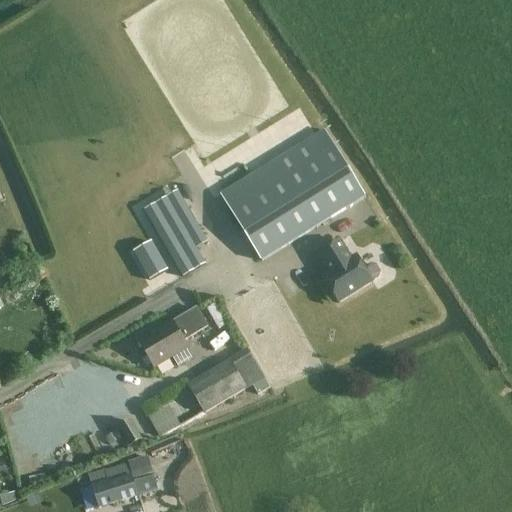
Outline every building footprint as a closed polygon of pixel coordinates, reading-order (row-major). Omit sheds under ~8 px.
[(324,131),(221,194),(263,262),(365,199),(324,131)] [(177,191),(144,211),(183,278),(206,265),(197,249),(208,243),(177,191)] [(339,305),(374,283),(357,255),(352,258),(341,240),(317,255),(328,273),(322,277),(339,305)] [(168,271),(151,242),(133,253),(150,281),(168,271)] [(197,309),(140,342),(155,369),(174,358),(178,365),(191,358),(187,350),(188,350),(183,341),(208,327),(197,309)] [(231,361),(188,386),(204,415),(247,389),(248,391),(253,388),(258,397),(271,389),(249,350),(231,361)] [(174,406),(152,413),(158,431),(179,424),(174,406)] [(120,429),(131,446),(141,440),(131,422),(120,429)] [(104,470),(88,475),(99,509),(139,496),(135,483),(129,463),(105,471),(104,470)] [(154,477),(135,483),(139,496),(158,490),(154,477)]
